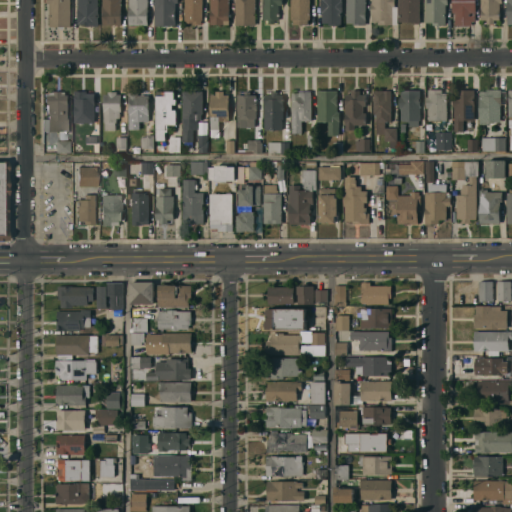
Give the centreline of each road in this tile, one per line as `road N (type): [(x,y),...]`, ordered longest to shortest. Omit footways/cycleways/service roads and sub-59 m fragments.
road 1 (residential): [(25,0),(25,511)]
road 2 (residential): [(511,57),(25,59)]
road 3 (residential): [(434,258),(433,511)]
road 4 (residential): [(229,259),(228,511)]
road 5 (secondary): [(434,258),(274,258)]
road 6 (secondary): [(229,259),(79,259)]
